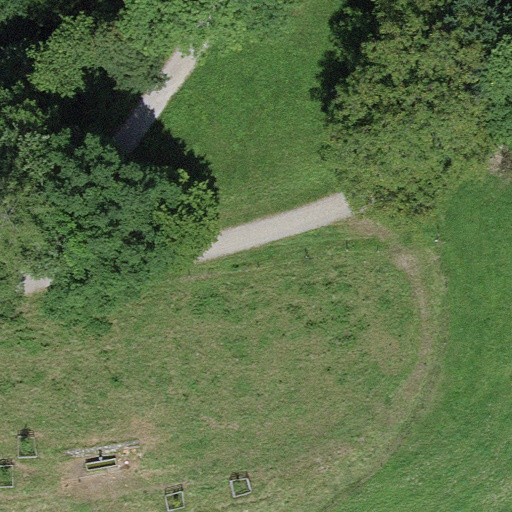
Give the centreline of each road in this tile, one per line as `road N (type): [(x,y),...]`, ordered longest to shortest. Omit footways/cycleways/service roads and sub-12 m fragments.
road 1 (track): [(511,96),(464,141),(351,205),(46,280)]
road 2 (track): [(104,170),(216,0)]
road 3 (track): [(46,280),(104,170)]
